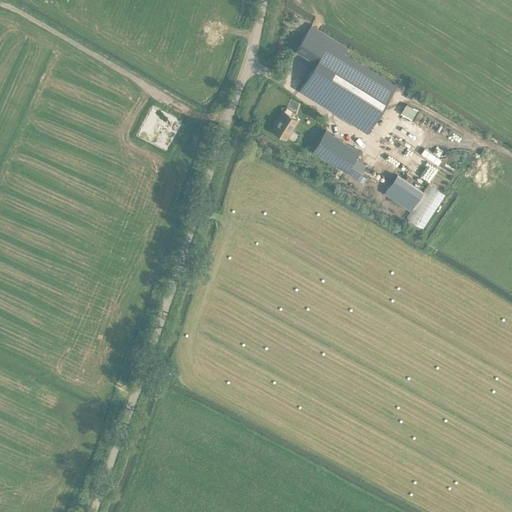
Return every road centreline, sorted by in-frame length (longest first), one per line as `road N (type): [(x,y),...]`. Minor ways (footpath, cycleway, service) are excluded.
road 1 (unclassified): [(95,511),(198,222),(263,0)]
road 2 (track): [(229,113),(194,116),(0,1)]
road 3 (track): [(360,313),(201,212)]
